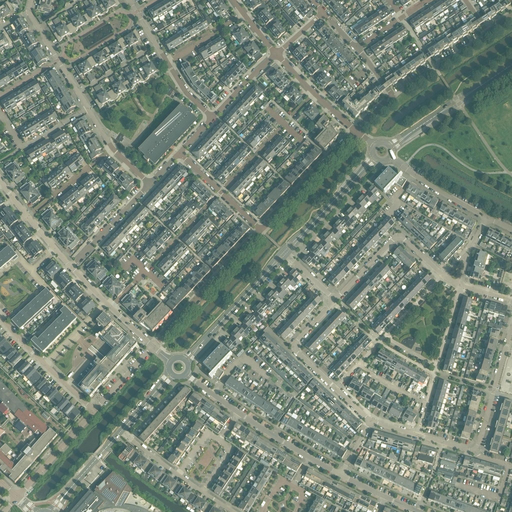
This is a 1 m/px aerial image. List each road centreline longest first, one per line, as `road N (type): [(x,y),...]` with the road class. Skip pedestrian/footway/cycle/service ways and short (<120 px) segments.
road 1 (residential): [(153,347),(260,230)]
road 2 (residential): [(335,300),(398,237),(442,275)]
road 3 (residential): [(260,230),(356,131)]
road 4 (residential): [(336,389),(294,347),(335,300)]
